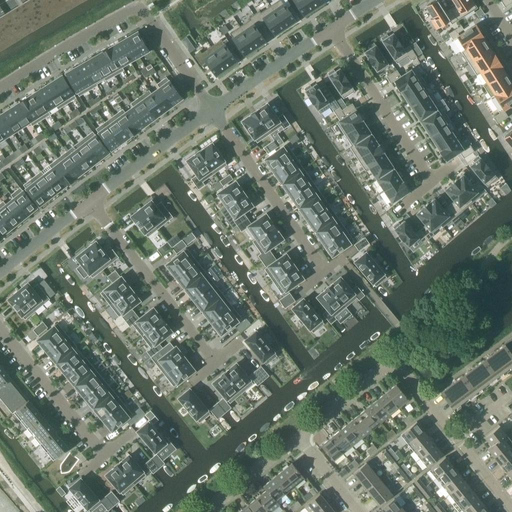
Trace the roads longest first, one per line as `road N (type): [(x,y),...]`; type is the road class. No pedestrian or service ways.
road 1 (residential): [(211,109),(146,10),(132,7),(0,85)]
road 2 (residential): [(89,202),(217,363)]
road 3 (residential): [(323,273),(211,109)]
road 4 (residential): [(332,28),(431,181)]
road 5 (residential): [(406,335),(428,352),(459,343),(487,261),(511,237)]
road 6 (residential): [(0,329),(104,454)]
road 7 (residential): [(89,202),(211,109)]
road 8 (residential): [(211,109),(332,28)]
